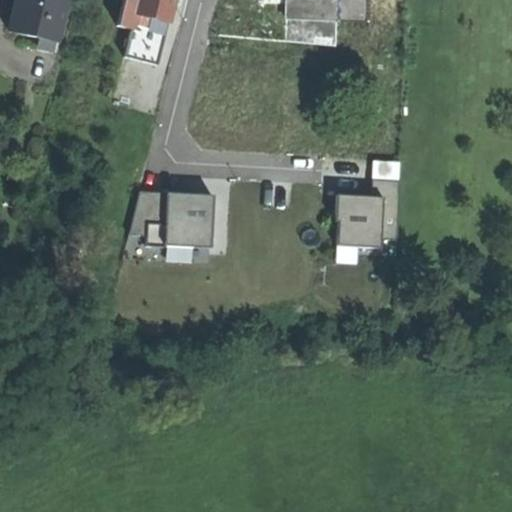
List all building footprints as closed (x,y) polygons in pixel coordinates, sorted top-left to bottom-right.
[(18,0),(12,29),(42,35),(59,39),(66,0),(18,0)] [(289,0),(288,16),(331,18),(331,0),(289,0)] [(138,9),(123,5),(116,37),(131,41),(138,9)] [(57,47),(59,39),(42,35),(40,44),(57,47)] [(300,180),(323,182),(325,155),(302,153),(300,180)] [(337,194),(338,245),(378,244),(378,237),(398,236),(397,178),(372,179),(372,193),(337,194)] [(137,190),(136,231),(148,231),(147,244),(167,244),(167,259),(210,260),(212,192),(137,190)]
